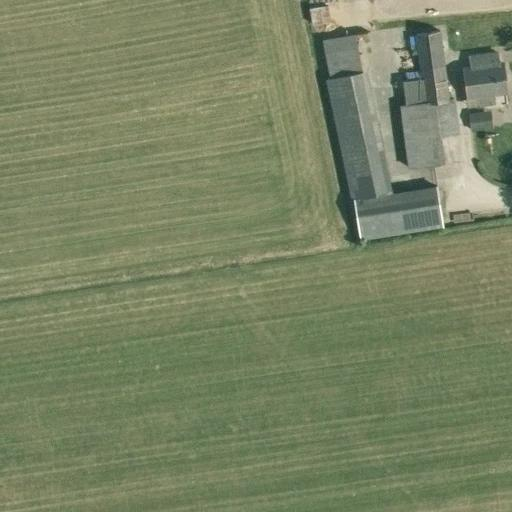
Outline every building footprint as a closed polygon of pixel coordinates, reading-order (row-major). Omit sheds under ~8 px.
[(327,4),(308,7),(310,23),(330,20),(327,4)] [(419,79),(422,102),(449,98),(439,31),(414,34),(417,62),(419,62),(421,78),(419,79)] [(355,34),(331,38),(324,39),(340,116),(338,117),(343,139),(358,209),(359,208),(364,239),(441,226),(435,185),(383,194),(364,79),(355,34)] [(492,93),(506,91),(502,62),(498,62),(497,51),(471,55),(473,66),(464,67),(468,96),(476,95),(477,103),(493,101),(492,93)] [(453,98),(449,98),(422,102),(400,106),(407,169),(443,164),(441,135),(459,133),(453,98)] [(471,131),(494,128),(491,110),(469,113),(471,131)] [(461,205),(441,209),(443,219),(463,215),(461,205)]
